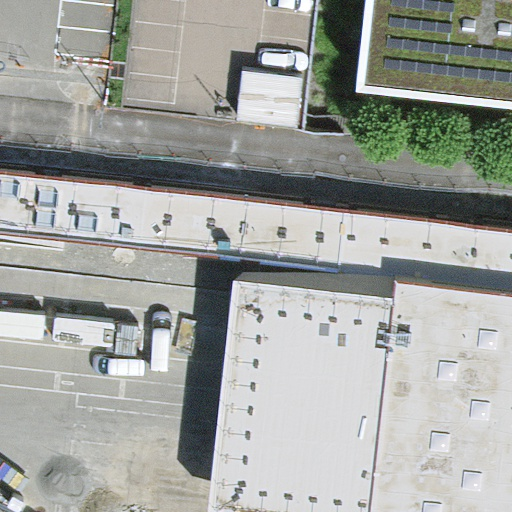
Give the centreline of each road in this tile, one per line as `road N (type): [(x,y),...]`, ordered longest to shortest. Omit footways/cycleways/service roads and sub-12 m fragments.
road 1 (unknown): [(9,122),(511,181)]
road 2 (unknown): [(35,0),(27,76),(9,122)]
